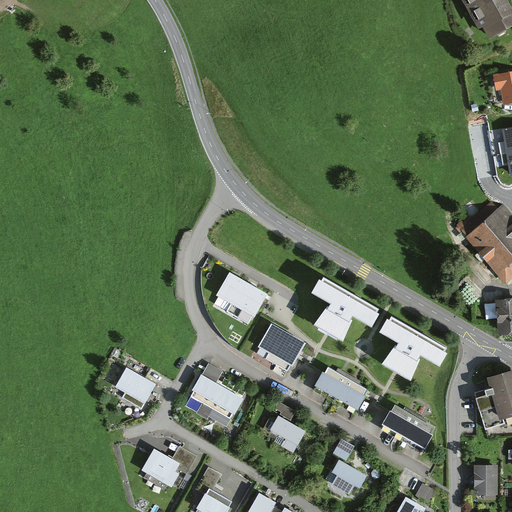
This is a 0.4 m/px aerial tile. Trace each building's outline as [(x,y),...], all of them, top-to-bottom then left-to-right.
[(511,26),(511,8),(507,0),(467,0),(481,23),(485,21),(494,37),(511,26)] [(505,103),(511,101),(511,72),(496,75),(498,87),(502,87),(505,103)] [(492,205),(462,229),(506,283),(511,278),(511,213),(503,203),(496,209),(492,205)] [(230,266),(220,287),(257,306),(268,286),(230,266)] [(382,311),(324,275),(314,291),(333,303),(320,323),(341,336),(354,315),(372,327),(382,311)] [(511,298),(499,299),(501,333),(511,332),(511,298)] [(449,350),(391,315),(381,331),(400,342),(387,363),(408,376),(421,355),(440,367),(449,350)] [(272,319),(258,343),(292,363),(306,339),(272,319)] [(366,388),(329,367),(317,387),(355,408),(366,388)] [(155,385),(127,368),(115,387),(125,393),(122,398),(141,409),(155,385)] [(511,370),(511,369),(488,376),(492,391),(476,395),(485,427),(503,422),(502,417),(511,414),(511,370)] [(243,399),(202,375),(190,396),(231,419),(243,399)] [(437,431),(395,406),(385,424),(427,448),(437,431)] [(306,431),(280,416),(271,431),(286,440),(282,447),(293,454),(306,431)] [(355,444),(341,437),(333,451),(347,459),(355,444)] [(180,464),(155,449),(142,471),(172,488),(180,474),(175,472),(180,464)] [(367,472),(339,456),(332,468),(337,471),(332,481),(349,491),(355,481),(360,484),(367,472)] [(497,467),(475,467),(475,495),(497,495),(497,467)] [(434,488),(423,480),(414,493),(426,501),(434,488)] [(269,511),(277,499),(259,489),(246,511),(269,511)] [(224,511),(231,502),(210,490),(198,510),(201,511),(224,511)] [(407,498),(398,511),(423,511),(425,508),(407,498)]
